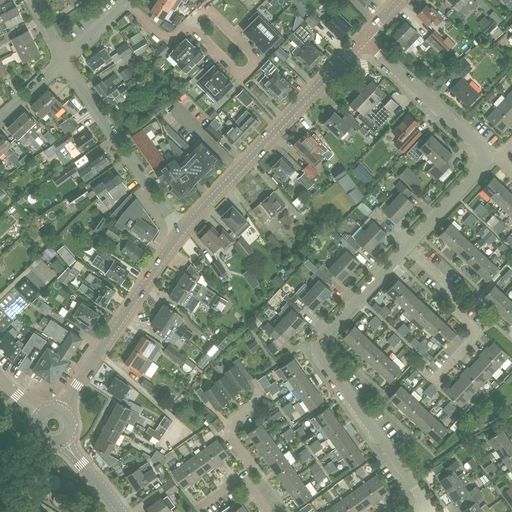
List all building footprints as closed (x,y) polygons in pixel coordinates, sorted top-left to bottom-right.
[(157,0),(150,12),(163,20),(170,8),(157,0)] [(157,0),(170,8),(175,0),(157,0)] [(189,0),(185,5),(190,9),(193,4),(189,0)] [(284,0),(281,3),(289,12),(295,6),(288,0),(284,0)] [(448,0),(460,11),(461,9),(465,13),(472,6),(474,9),(478,5),(475,2),(473,0),(448,0)] [(302,3),(296,8),(302,14),(308,9),(302,3)] [(6,5),(0,8),(0,25),(2,30),(8,27),(22,20),(16,7),(9,11),(6,5)] [(425,5),(416,15),(428,26),(433,22),(437,26),(443,19),(431,8),(430,9),(425,5)] [(334,9),(322,22),(339,38),(351,25),(337,12),(334,9)] [(252,23),(244,31),(251,38),(252,37),(255,40),(270,25),(257,11),(248,20),(252,23)] [(308,17),(304,21),(313,29),(321,20),(313,13),(308,17)] [(130,14),(126,17),(132,24),(135,21),(130,14)] [(296,15),(292,29),(294,30),(299,25),(303,20),(300,16),(296,15)] [(481,27),(480,28),(487,35),(497,25),(490,18),(488,20),(481,27)] [(294,30),(292,32),(296,35),(305,44),(303,46),(311,54),(309,56),(316,62),(323,55),(308,41),(312,37),(303,29),(307,24),(303,20),(299,25),(294,30)] [(404,21),(397,28),(399,30),(408,39),(410,37),(414,41),(420,36),(415,32),(411,28),(413,26),(407,20),(405,22),(404,21)] [(164,21),(161,27),(170,33),(174,28),(164,21)] [(270,25),(255,40),(258,43),(257,44),(264,51),(271,43),(275,47),(284,39),(270,25)] [(499,27),(491,34),(495,40),(503,32),(499,27)] [(399,47),(404,52),(404,53),(404,52),(407,49),(413,43),(414,41),(410,37),(408,39),(399,30),(397,28),(391,34),(393,35),(391,37),(398,43),(399,42),(401,43),(398,46),(399,47)] [(28,31),(11,39),(17,51),(34,42),(28,31)] [(434,31),(429,36),(447,53),(451,48),(444,41),(442,38),(434,31)] [(482,33),(477,38),(480,42),(485,37),(482,33)] [(296,35),(292,40),(298,45),(301,48),(295,55),(304,64),(310,69),(314,64),(316,62),(309,56),(311,54),(303,46),(305,44),(296,35)] [(429,36),(425,40),(438,53),(442,49),(429,36)] [(134,44),(131,46),(137,56),(141,54),(146,50),(150,48),(144,38),(134,44)] [(174,50),(170,54),(178,63),(194,48),(191,45),(192,44),(187,39),(186,40),(186,39),(180,44),(179,44),(173,50),(174,50)] [(34,42),(17,51),(23,62),(40,54),(34,43),(34,42)] [(126,43),(115,50),(121,59),(122,58),(122,59),(131,53),(130,53),(132,52),(126,43)] [(157,51),(154,54),(159,59),(164,54),(169,49),(164,44),(157,51)] [(178,63),(178,64),(192,78),(200,69),(195,64),(203,55),(195,47),(194,48),(178,63)] [(279,47),(274,53),(282,62),(288,56),(279,47)] [(98,52),(86,60),(89,64),(93,70),(101,64),(104,62),(106,64),(112,60),(104,49),(99,52),(98,52)] [(404,52),(400,56),(408,63),(411,60),(404,52),(404,53),(404,52)] [(268,59),(260,67),(266,72),(264,74),(265,75),(265,76),(285,95),(293,87),(277,72),(279,70),(268,59)] [(461,65),(449,77),(456,84),(450,90),(467,107),(479,94),(462,78),(468,72),(472,68),(465,61),(461,65)] [(157,66),(145,74),(150,82),(162,74),(157,66)] [(201,70),(190,80),(195,85),(196,83),(205,93),(223,76),(220,73),(214,66),(213,66),(205,74),(201,70)] [(126,68),(119,73),(124,81),(132,76),(126,68)] [(24,71),(22,77),(28,80),(30,74),(24,71)] [(101,81),(94,86),(102,98),(116,88),(114,84),(120,81),(115,74),(103,82),(101,81)] [(132,79),(126,84),(131,90),(142,82),(137,75),(132,79)] [(223,76),(205,93),(214,102),(213,104),(217,108),(228,98),(224,94),(232,85),(226,78),(223,76)] [(265,76),(258,83),(262,86),(262,87),(278,102),(285,95),(265,76)] [(360,93),(349,105),(355,110),(356,109),(360,112),(356,116),(367,126),(374,133),(391,114),(391,112),(398,105),(372,81),(368,86),(363,81),(356,89),(360,93)] [(253,84),(249,89),(258,98),(263,92),(253,84)] [(116,88),(102,98),(109,107),(116,101),(118,105),(125,100),(122,96),(127,92),(124,87),(119,91),(116,88)] [(48,90),(39,98),(54,114),(63,106),(48,90)] [(242,90),(236,96),(246,106),(252,100),(242,90)] [(491,92),(486,97),(489,101),(495,95),(491,92)] [(39,98),(30,107),(41,117),(46,113),(50,118),(54,114),(39,98)] [(511,103),(506,98),(496,108),(511,122),(511,103)] [(194,102),(188,108),(205,123),(211,117),(194,102)] [(74,106),(68,110),(73,115),(79,112),(74,106)] [(163,107),(156,114),(159,118),(169,112),(164,108),(163,107)] [(511,122),(496,108),(486,118),(501,133),(507,127),(508,128),(511,123),(511,122)] [(246,110),(234,122),(240,127),(247,135),(259,122),(246,110)] [(25,112),(16,120),(34,140),(38,136),(34,132),(41,126),(32,117),(30,118),(25,112)] [(334,112),(323,123),(339,138),(347,129),(352,134),(360,126),(346,114),(341,119),(334,112)] [(408,115),(392,132),(399,139),(394,144),(403,152),(418,136),(413,131),(415,129),(418,125),(408,115)] [(72,116),(59,125),(62,130),(75,121),(72,116)] [(230,127),(223,134),(228,139),(228,140),(236,147),(247,135),(240,127),(234,122),(234,123),(229,119),(225,123),(230,127)] [(16,120),(7,128),(17,139),(22,135),(26,140),(27,139),(31,143),(30,143),(36,149),(40,145),(34,140),(16,120)] [(75,121),(62,130),(65,134),(78,126),(75,121)] [(142,129),(131,137),(138,147),(150,139),(146,134),(154,128),(150,123),(142,129)] [(167,124),(165,126),(167,133),(187,152),(191,147),(167,124)] [(209,124),(204,130),(208,133),(217,142),(222,136),(209,124)] [(362,127),(359,130),(360,132),(364,135),(367,131),(364,128),(362,127)] [(48,131),(43,136),(52,145),(57,141),(48,131)] [(69,133),(54,144),(58,151),(64,147),(66,145),(74,156),(81,152),(95,142),(88,132),(75,141),(69,133)] [(307,132),(300,139),(316,155),(319,151),(321,154),(322,154),(326,149),(322,144),(318,139),(313,134),(311,136),(307,132)] [(1,134),(0,135),(0,150),(3,153),(8,158),(7,158),(11,163),(11,162),(17,169),(21,165),(16,159),(12,154),(14,153),(9,147),(12,145),(1,134)] [(420,138),(407,153),(416,162),(424,153),(429,159),(442,145),(431,135),(425,142),(420,138)] [(169,138),(168,140),(174,155),(177,153),(179,156),(184,152),(169,138)] [(150,139),(138,147),(146,158),(157,150),(150,139)] [(300,139),(293,146),(307,160),(307,159),(315,167),(322,160),(321,160),(323,158),(321,156),(322,154),(321,154),(319,151),(316,155),(300,139)] [(174,158),(155,171),(160,179),(161,180),(162,180),(164,183),(165,184),(169,189),(179,199),(183,203),(191,195),(190,195),(201,184),(209,176),(208,176),(215,169),(215,170),(222,162),(201,141),(193,149),(196,151),(184,164),(185,166),(182,169),(174,158)] [(434,163),(427,172),(436,180),(449,166),(446,160),(452,154),(442,145),(429,159),(434,163)] [(157,150),(146,158),(154,169),(165,161),(157,150)] [(76,161),(62,171),(67,177),(77,170),(78,171),(85,181),(90,178),(98,172),(97,170),(109,162),(102,152),(96,156),(93,158),(80,167),(76,161)] [(78,160),(81,165),(91,159),(88,154),(78,160)] [(277,162),(271,168),(284,180),(288,176),(292,179),(298,173),(294,170),(294,169),(284,159),(281,162),(280,162),(277,162)] [(310,164),(303,170),(306,173),(305,174),(309,179),(314,175),(317,172),(310,164)] [(337,170),(332,173),(338,181),(348,173),(342,165),(337,169),(337,170)] [(359,165),(353,171),(366,184),(372,178),(359,165)] [(403,172),(399,176),(406,183),(410,178),(403,172)] [(304,173),(298,179),(307,189),(313,184),(309,179),(305,174),(304,173)] [(410,178),(406,183),(413,190),(421,180),(414,173),(410,178)] [(108,176),(92,188),(99,197),(103,194),(109,190),(122,181),(119,176),(118,176),(117,175),(114,177),(112,175),(109,177),(108,176)] [(350,175),(343,182),(349,189),(356,182),(350,175)] [(493,177),(481,189),(491,198),(502,185),(493,177)] [(106,199),(103,201),(106,207),(122,196),(121,194),(124,192),(123,190),(126,188),(125,186),(126,185),(122,181),(109,190),(103,194),(106,199)] [(391,194),(388,198),(405,213),(414,203),(407,197),(411,192),(399,181),(395,186),(400,192),(395,197),(391,194)] [(357,201),(366,196),(359,185),(350,190),(357,201)] [(502,185),(491,198),(500,207),(511,194),(502,185)] [(84,186),(66,198),(72,207),(90,195),(84,186)] [(374,187),(370,192),(374,196),(378,191),(374,187)] [(273,191),(258,204),(264,210),(271,204),(278,212),(285,206),(273,191)] [(129,194),(106,219),(138,239),(146,244),(144,243),(147,238),(150,240),(157,230),(150,225),(152,222),(142,212),(143,210),(133,196),(129,194)] [(511,194),(500,207),(506,212),(504,215),(506,217),(509,215),(510,215),(511,213),(511,194)] [(377,205),(372,210),(383,221),(388,216),(396,223),(405,213),(388,198),(384,202),(388,205),(383,211),(379,207),(377,205)] [(362,201),(357,207),(361,211),(366,205),(362,201)] [(480,203),(473,210),(476,214),(483,206),(480,203)] [(258,204),(251,210),(264,224),(278,212),(271,204),(264,210),(258,204)] [(225,210),(220,215),(221,216),(220,217),(233,230),(229,234),(235,241),(236,242),(241,238),(238,236),(250,225),(232,206),(226,211),(225,210)] [(483,206),(476,214),(480,217),(487,209),(483,206)] [(363,224),(360,226),(364,230),(377,242),(386,233),(386,232),(379,226),(383,221),(372,210),(367,216),(369,217),(373,221),(368,227),(363,223),(363,224)] [(470,213),(463,221),(467,224),(474,216),(470,213)] [(99,215),(91,227),(98,232),(107,220),(99,215)] [(285,215),(279,220),(285,228),(291,222),(285,215)] [(474,216),(467,224),(470,227),(477,219),(474,216)] [(39,219),(34,223),(38,228),(43,225),(39,219)] [(499,220),(491,228),(495,231),(502,224),(499,220)] [(450,223),(438,235),(448,244),(459,232),(450,223)] [(73,224),(68,229),(72,232),(77,227),(73,224)] [(111,224),(105,233),(119,243),(116,247),(135,261),(143,250),(136,245),(137,244),(123,235),(125,233),(120,230),(111,224)] [(502,224),(495,231),(499,235),(506,227),(502,224)] [(211,227),(200,239),(213,252),(218,246),(224,252),(225,251),(230,246),(235,241),(229,234),(228,234),(227,232),(222,237),(218,233),(211,227)] [(345,239),(345,240),(356,250),(361,246),(368,252),(377,242),(364,230),(356,240),(351,236),(350,234),(349,235),(348,236),(345,239)] [(489,230),(482,238),(485,241),(493,234),(489,230)] [(261,231),(254,235),(259,244),(266,240),(261,231)] [(459,232),(448,244),(457,253),(469,241),(459,232)] [(271,233),(266,238),(276,250),(281,245),(282,245),(271,233)] [(493,234),(485,241),(489,245),(496,237),(493,234)] [(236,242),(233,245),(244,257),(252,251),(241,238),(236,242)] [(346,250),(337,260),(350,272),(359,262),(352,255),(356,250),(345,240),(342,243),(340,245),(346,250)] [(469,241),(457,253),(466,262),(478,250),(481,247),(476,243),(474,245),(469,241)] [(57,252),(69,265),(75,260),(63,247),(57,252)] [(508,248),(501,256),(505,259),(511,251),(508,248)] [(49,249),(42,256),(47,262),(55,255),(49,249)] [(98,255),(92,264),(120,283),(121,281),(123,281),(124,279),(124,277),(128,271),(121,267),(122,265),(115,261),(114,261),(109,257),(111,255),(105,250),(100,257),(98,255)] [(478,250),(466,262),(476,271),(487,258),(478,250)] [(203,257),(192,265),(201,277),(211,269),(203,257)] [(56,258),(50,264),(58,273),(64,268),(56,258)] [(487,258),(476,271),(485,280),(497,267),(487,258)] [(303,264),(308,268),(312,264),(307,259),(303,264)] [(217,260),(210,265),(218,276),(225,271),(217,260)] [(322,263),(317,269),(329,280),(334,275),(341,282),(350,272),(337,260),(328,269),(322,263)] [(184,272),(176,284),(189,292),(190,289),(196,293),(201,286),(195,282),(196,280),(199,276),(190,264),(184,272)] [(73,267),(69,272),(76,277),(80,271),(73,267)] [(316,282),(309,289),(323,301),(332,291),(325,284),(329,280),(317,269),(312,274),(310,276),(316,282)] [(511,272),(508,269),(501,277),(505,280),(511,273),(511,272)] [(0,333),(14,319),(13,319),(30,302),(29,302),(40,291),(46,285),(31,270),(25,276),(0,301),(0,333)] [(66,270),(57,279),(63,282),(69,272),(66,270)] [(90,274),(86,280),(89,282),(98,288),(96,290),(110,299),(115,291),(95,277),(90,274)] [(277,275),(271,282),(278,288),(284,281),(277,275)] [(256,279),(250,284),(253,288),(259,284),(256,279)] [(397,279),(386,291),(395,300),(407,288),(397,279)] [(82,283),(79,289),(104,307),(110,299),(96,290),(95,292),(82,283)] [(170,294),(168,296),(180,304),(185,307),(192,296),(194,297),(196,293),(190,289),(189,292),(176,284),(173,289),(171,288),(169,292),(170,294)] [(196,293),(194,297),(209,307),(211,305),(221,312),(228,302),(202,285),(201,286),(196,293)] [(494,285),(482,297),(492,306),(503,294),(494,285)] [(407,288),(395,300),(405,309),(416,296),(407,288)] [(295,293),(290,298),(302,309),(306,304),(314,311),(323,301),(309,289),(301,298),(295,293)] [(38,297),(43,301),(46,298),(41,293),(38,297)] [(511,302),(503,294),(492,306),(501,315),(511,303),(511,302)] [(416,296),(405,309),(414,318),(426,305),(416,296)] [(36,297),(30,303),(34,305),(46,313),(51,306),(43,301),(38,298),(37,298),(36,297)] [(281,309),(277,314),(282,318),(295,330),(304,320),(297,314),(302,309),(290,298),(285,303),(291,308),(286,314),(281,309)] [(68,311),(64,316),(76,325),(80,319),(83,321),(91,326),(95,322),(97,321),(99,319),(98,316),(99,315),(82,303),(77,310),(71,306),(68,311)] [(511,303),(501,315),(511,324),(511,322),(511,303)] [(163,304),(156,314),(177,328),(184,335),(188,330),(181,324),(184,319),(178,313),(163,304)] [(384,305),(377,313),(380,316),(388,308),(384,305)] [(426,305),(414,318),(423,326),(435,314),(426,305)] [(388,308),(380,316),(384,319),(391,311),(388,308)] [(213,310),(209,315),(214,319),(218,313),(213,310)] [(156,314),(150,324),(157,329),(155,333),(168,342),(174,332),(180,338),(182,336),(184,335),(177,328),(156,314)] [(435,314),(423,326),(433,335),(444,323),(435,314)] [(374,315),(367,323),(371,326),(378,319),(374,315)] [(268,322),(263,328),(274,338),(279,333),(286,340),(295,330),(282,318),(273,327),(268,322)] [(51,319),(43,331),(61,343),(59,347),(60,348),(58,351),(59,353),(68,359),(82,339),(70,332),(51,319)] [(378,319),(371,326),(375,329),(382,322),(378,319)] [(403,322),(396,330),(399,333),(407,326),(403,322)] [(444,323),(433,335),(442,344),(454,332),(444,323)] [(354,325),(342,338),(352,347),(363,334),(354,325)] [(407,326),(399,333),(403,337),(410,329),(407,326)] [(7,331),(0,338),(0,349),(7,357),(13,364),(22,350),(25,345),(18,341),(15,343),(11,339),(13,337),(7,331)] [(20,365),(18,368),(30,376),(34,370),(50,381),(54,380),(62,368),(66,371),(70,366),(65,363),(68,359),(59,353),(58,351),(60,348),(59,347),(35,331),(32,335),(25,345),(22,350),(27,353),(23,360),(21,358),(18,363),(20,365)] [(222,331),(213,341),(223,349),(232,339),(222,331)] [(363,334),(352,347),(361,356),(373,343),(363,334)] [(393,334),(387,341),(390,344),(397,337),(393,334)] [(143,335),(134,349),(134,350),(146,358),(152,362),(162,345),(161,344),(151,338),(150,340),(143,335)] [(199,337),(196,341),(203,347),(206,343),(199,337)] [(397,337),(390,344),(393,347),(400,340),(397,337)] [(422,340),(414,348),(418,351),(425,343),(422,340)] [(254,341),(246,347),(251,353),(259,348),(254,341)] [(212,342),(203,352),(212,360),(221,350),(212,342)] [(271,342),(266,347),(269,351),(275,346),(271,342)] [(487,346),(483,351),(499,366),(509,356),(494,342),(488,347),(487,346)] [(373,343),(361,356),(370,364),(382,352),(373,343)] [(425,343),(418,351),(422,354),(429,347),(425,343)] [(168,344),(163,351),(181,365),(184,362),(186,359),(172,347),(172,346),(168,344)] [(134,349),(125,363),(131,368),(130,370),(140,376),(143,372),(144,373),(152,362),(146,358),(134,350),(134,349)] [(412,350),(405,358),(409,362),(416,354),(412,350)] [(479,357),(474,362),(489,376),(499,366),(483,351),(478,356),(479,357)] [(382,352),(370,364),(380,373),(391,361),(382,352)] [(222,364),(219,366),(236,390),(247,382),(242,375),(247,371),(237,358),(232,362),(235,365),(227,370),(222,364)] [(279,367),(274,371),(279,378),(280,377),(283,381),(287,378),(301,368),(293,358),(279,367)] [(186,359),(184,362),(193,369),(194,368),(196,366),(186,359)] [(391,361),(380,373),(389,382),(401,370),(391,361)] [(467,367),(463,371),(480,387),(489,376),(474,362),(469,368),(467,367)] [(221,377),(213,383),(214,384),(215,384),(226,400),(237,392),(236,390),(219,366),(218,364),(214,367),(221,377)] [(301,368),(287,378),(294,388),(308,379),(301,368)] [(415,369),(407,377),(411,380),(418,373),(415,369)] [(460,377),(455,383),(470,397),(480,387),(463,371),(459,376),(460,377)] [(115,377),(106,389),(121,399),(129,386),(115,377)] [(143,379),(139,385),(150,392),(154,386),(143,379)] [(308,379),(294,388),(302,399),(315,389),(308,379)] [(275,382),(266,388),(268,391),(277,385),(275,382)] [(444,387),(441,390),(444,392),(460,407),(470,397),(455,383),(450,388),(448,387),(446,389),(444,387)] [(200,387),(195,391),(204,404),(209,400),(216,410),(227,401),(226,400),(215,384),(214,384),(203,392),(200,387)] [(430,384),(423,392),(427,395),(434,387),(430,384)] [(277,385),(268,391),(271,395),(279,389),(277,385)] [(400,385),(388,397),(398,406),(410,394),(400,385)] [(434,387),(427,395),(430,398),(437,391),(434,387)] [(315,389),(302,399),(309,410),(323,400),(315,389)] [(410,394),(398,406),(407,415),(419,403),(410,394)] [(122,398),(119,403),(132,410),(135,412),(139,414),(142,408),(129,401),(129,402),(122,398)] [(263,398),(260,404),(271,409),(275,406),(272,402),(263,398)] [(173,409),(180,401),(177,399),(170,407),(173,409)] [(449,401),(442,409),(445,412),(452,405),(449,401)] [(117,402),(111,414),(126,422),(132,410),(119,403),(117,402)] [(289,403),(281,409),(284,413),(292,407),(289,403)] [(419,403),(407,415),(417,424),(428,411),(419,403)] [(452,405),(445,412),(449,416),(456,408),(452,405)] [(314,416),(309,419),(317,430),(321,426),(335,417),(327,406),(314,416)] [(292,407),(284,413),(286,416),(290,413),(294,410),(292,407)] [(278,411),(270,417),(274,421),(282,416),(278,411)] [(428,411),(417,424),(426,433),(438,420),(435,417),(428,411)] [(459,412),(451,421),(457,426),(464,418),(459,412)] [(111,414),(105,425),(120,433),(126,422),(111,414)] [(209,414),(205,418),(210,423),(214,419),(209,414)] [(335,417),(321,426),(329,437),(342,427),(335,417)] [(217,419),(211,423),(217,432),(223,427),(217,419)] [(438,420),(426,433),(435,441),(447,429),(438,420)] [(261,423),(247,433),(254,443),(268,433),(261,423)] [(105,425),(99,436),(114,444),(120,433),(105,425)] [(149,427),(145,432),(152,437),(154,432),(155,431),(149,427)] [(342,427),(329,437),(336,447),(350,438),(342,427)] [(290,428),(282,434),(284,437),(293,431),(290,428)] [(501,429),(487,439),(495,449),(509,439),(501,429)] [(293,431),(284,437),(287,441),(295,435),(293,431)] [(145,432),(143,436),(149,441),(152,437),(145,432)] [(154,432),(152,437),(157,441),(158,441),(161,437),(154,432)] [(268,433),(254,443),(262,454),(275,444),(268,433)] [(99,436),(93,447),(105,453),(103,457),(108,463),(113,458),(109,453),(114,444),(99,436)] [(350,438),(336,447),(343,457),(357,448),(350,438)] [(217,439),(206,447),(218,466),(224,462),(223,460),(229,456),(217,439)] [(511,443),(509,439),(495,449),(503,460),(511,453),(511,443)] [(316,441),(308,447),(311,450),(319,444),(316,441)] [(275,444),(262,454),(269,464),(283,454),(275,444)] [(319,444),(311,450),(314,454),(321,448),(319,444)] [(480,444),(471,450),(474,455),(483,448),(480,444)] [(206,447),(194,455),(206,472),(212,468),(213,469),(218,466),(206,447)] [(357,448),(343,457),(351,468),(364,458),(357,448)] [(305,449),(297,455),(299,458),(307,452),(305,449)] [(156,450),(150,459),(156,462),(165,456),(156,450)] [(307,452),(299,458),(302,462),(310,456),(307,452)] [(511,453),(503,460),(510,470),(511,468),(511,453)] [(283,454),(269,464),(276,474),(290,464),(283,454)] [(194,455),(183,464),(196,482),(201,478),(200,477),(206,472),(194,455)] [(443,469),(435,475),(439,480),(446,490),(465,477),(462,473),(458,476),(453,470),(459,465),(456,460),(443,469)] [(330,461),(323,467),(325,470),(333,465),(330,461)] [(492,461),(483,468),(486,472),(495,465),(492,461)] [(160,464),(155,468),(160,476),(158,477),(161,484),(170,478),(166,472),(165,472),(160,464)] [(183,464),(171,472),(183,489),(189,484),(190,485),(196,482),(183,464)] [(290,464),(276,474),(284,484),(297,475),(290,464)] [(333,465),(325,470),(328,474),(336,468),(333,465)] [(495,465),(486,472),(489,475),(498,469),(495,465)] [(139,467),(126,476),(135,490),(156,476),(151,468),(143,474),(139,467)] [(320,469),(312,475),(314,478),(322,472),(320,469)] [(322,472),(314,478),(317,482),(325,476),(322,472)] [(297,475),(284,484),(291,495),(305,485),(297,475)] [(376,475),(364,483),(377,501),(382,497),(382,496),(388,492),(376,475)] [(465,477),(446,490),(449,495),(448,496),(452,502),(454,501),(462,495),(465,500),(478,491),(475,486),(468,491),(464,485),(469,482),(465,477)] [(170,478),(160,485),(169,496),(179,489),(170,478)] [(507,482),(498,489),(501,493),(510,486),(507,482)] [(364,483),(353,491),(365,508),(371,504),(372,505),(377,501),(364,483)] [(305,485),(291,495),(299,505),(312,495),(305,485)] [(501,493),(511,507),(511,505),(511,489),(510,486),(501,493)] [(353,491),(341,499),(350,511),(359,511),(365,508),(353,491)] [(469,505),(461,511),(481,511),(488,508),(485,504),(480,507),(475,501),(482,496),(478,491),(465,500),(469,505)] [(162,497),(147,508),(149,511),(168,511),(171,510),(175,507),(171,500),(167,495),(163,498),(162,497)] [(350,511),(341,499),(330,507),(333,511),(350,511)] [(455,511),(463,509),(460,502),(452,505),(455,511)] [(305,505),(299,509),(301,511),(305,511),(311,508),(308,503),(305,505)]
